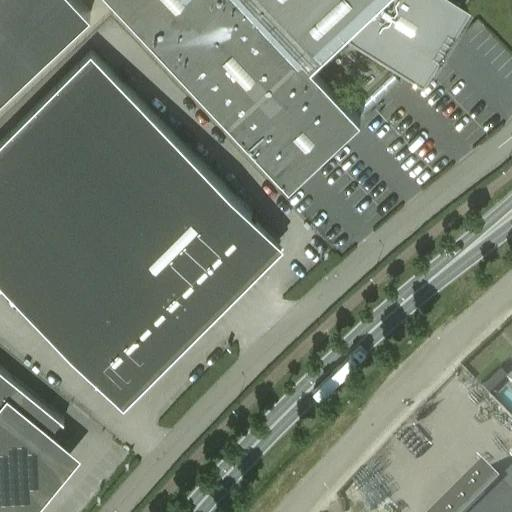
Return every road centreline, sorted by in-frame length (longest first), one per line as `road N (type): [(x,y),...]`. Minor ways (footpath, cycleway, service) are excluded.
road 1 (unclassified): [(511,137),(352,269),(165,453),(117,511)]
road 2 (unknown): [(260,360),(239,324),(237,297),(270,250),(258,200),(99,33)]
road 3 (secondary): [(193,511),(322,377),(475,243)]
road 4 (unclassified): [(294,511),(421,372),(511,288)]
